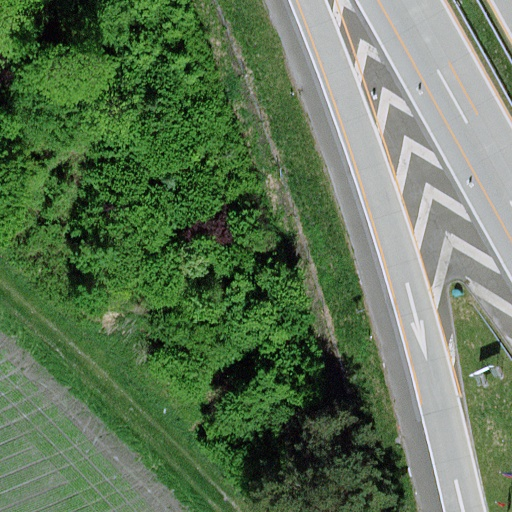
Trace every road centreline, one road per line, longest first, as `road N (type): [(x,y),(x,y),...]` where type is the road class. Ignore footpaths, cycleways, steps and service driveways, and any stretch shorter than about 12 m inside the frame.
road 1 (motorway): [(306,0),(396,243),(437,393)]
road 2 (motorway): [(399,0),(511,201)]
